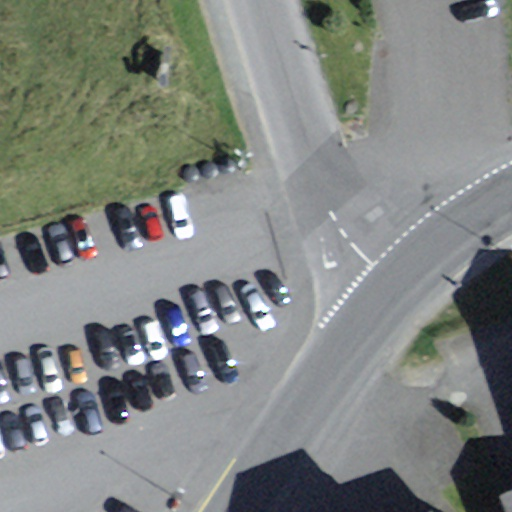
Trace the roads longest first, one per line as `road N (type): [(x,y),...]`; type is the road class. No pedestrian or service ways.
road 1 (residential): [(381,293),(332,231),(258,0)]
road 2 (secondary): [(381,293),(326,361),(229,511)]
road 3 (secondary): [(511,190),(438,237),(381,293)]
